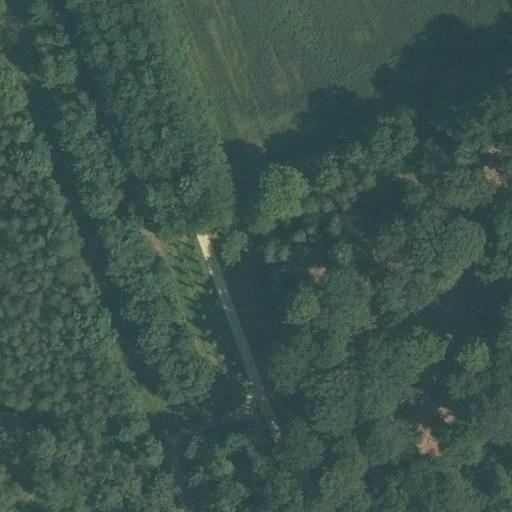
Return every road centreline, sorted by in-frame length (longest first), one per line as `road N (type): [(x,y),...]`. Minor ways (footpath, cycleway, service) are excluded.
road 1 (track): [(322,511),(261,408),(112,0)]
road 2 (track): [(191,511),(1,0)]
road 3 (track): [(261,408),(165,437),(59,421),(0,402)]
